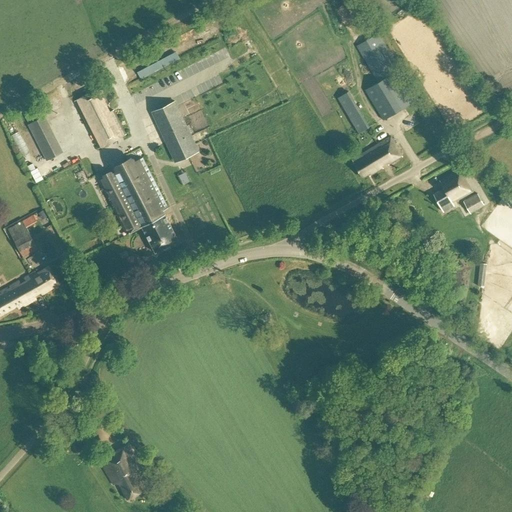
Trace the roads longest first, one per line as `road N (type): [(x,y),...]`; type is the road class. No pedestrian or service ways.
road 1 (tertiary): [(511,375),(372,280),(295,251)]
road 2 (tertiary): [(101,308),(253,253),(295,251)]
road 3 (residential): [(0,476),(62,402),(101,308)]
road 4 (residential): [(295,251),(309,228),(448,150)]
road 5 (track): [(462,341),(398,511)]
